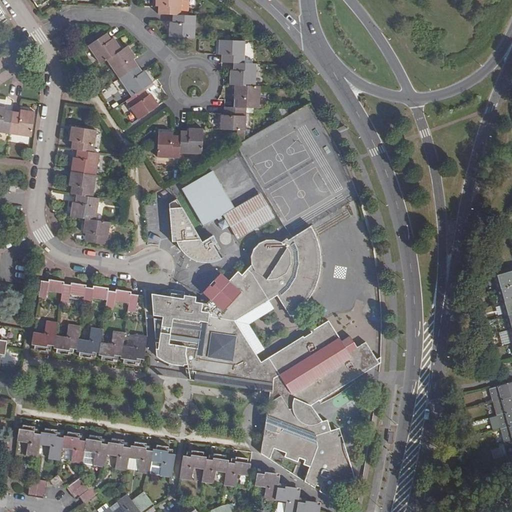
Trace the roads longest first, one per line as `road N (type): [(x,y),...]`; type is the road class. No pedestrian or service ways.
road 1 (tertiary): [(323,55),(376,151),(408,258),(413,362),(386,511)]
road 2 (residential): [(136,266),(62,254),(43,235),(38,212),(57,75),(37,36)]
road 3 (tertiary): [(444,310),(472,168),(511,61)]
road 4 (residential): [(444,310),(439,196),(411,98)]
road 5 (tertiary): [(410,511),(444,310)]
road 6 (residential): [(37,36),(72,15),(125,18),(181,67)]
road 7 (residential): [(411,98),(468,83),(511,34)]
